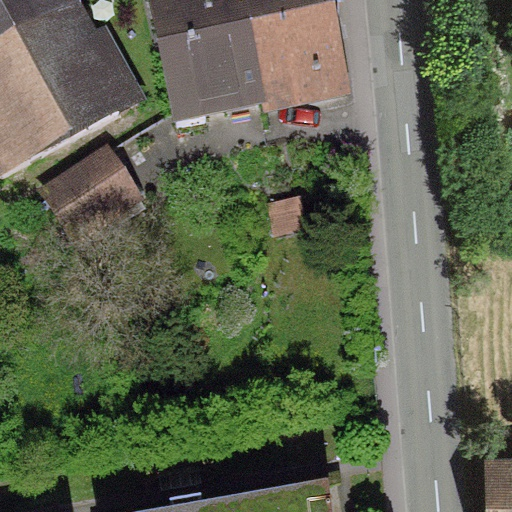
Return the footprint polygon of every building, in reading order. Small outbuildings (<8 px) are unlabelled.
[(0,0),(0,178),(136,107),(97,38),(68,54),(49,20),(55,17),(45,0),(0,0)] [(143,0),(155,56),(326,21),(321,0),(143,0)] [(155,56),(168,116),(171,131),(200,125),(197,110),(338,81),(326,21),(155,56)] [(132,202),(102,155),(37,198),(67,244),(132,202)] [(511,511),(511,464),(481,465),(482,511),(511,511)]
